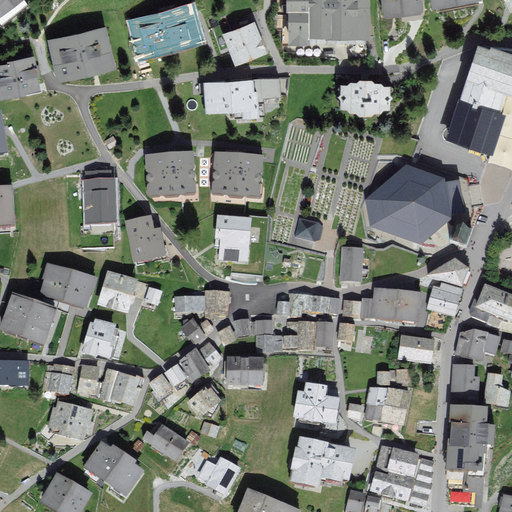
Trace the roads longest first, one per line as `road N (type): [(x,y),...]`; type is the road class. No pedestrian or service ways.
road 1 (residential): [(511,58),(465,44),(390,69),(188,75),(79,92)]
road 2 (residential): [(243,304),(191,261),(105,158),(79,92)]
road 3 (residential): [(483,250),(451,338),(437,511)]
road 4 (residential): [(483,250),(343,292),(290,287),(243,304)]
road 5 (residential): [(148,373),(131,417),(0,507)]
road 6 (residential): [(148,373),(0,358)]
